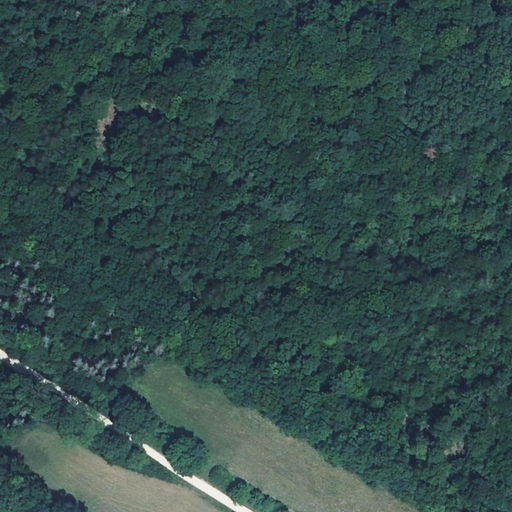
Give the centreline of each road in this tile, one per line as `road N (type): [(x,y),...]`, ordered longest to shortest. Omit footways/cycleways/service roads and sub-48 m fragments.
road 1 (track): [(240,511),(0,358)]
road 2 (track): [(229,0),(0,56)]
